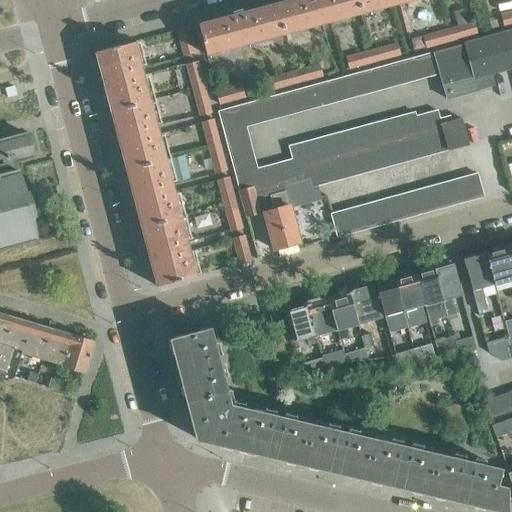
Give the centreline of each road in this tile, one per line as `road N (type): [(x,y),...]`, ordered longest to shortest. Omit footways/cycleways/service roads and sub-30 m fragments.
road 1 (residential): [(126,316),(511,209)]
road 2 (tertiary): [(126,316),(54,28)]
road 3 (residential): [(385,511),(166,467)]
road 4 (tertiary): [(0,495),(127,465),(166,467)]
road 5 (tertiary): [(166,467),(126,316)]
